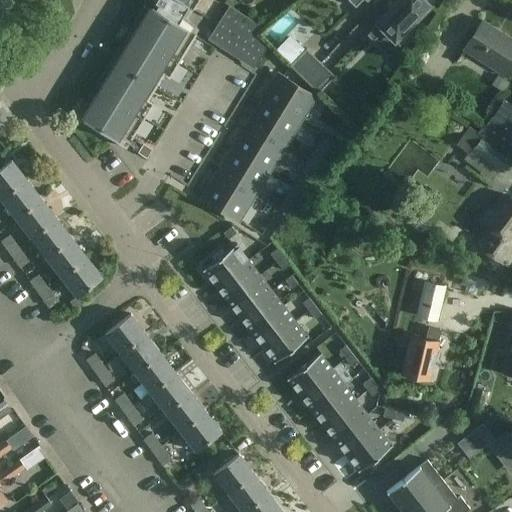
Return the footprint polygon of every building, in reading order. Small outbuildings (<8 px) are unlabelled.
[(158,0),(154,8),(151,7),(83,120),(108,136),(106,137),(126,148),(153,105),(147,99),(162,75),(169,79),(197,35),(178,24),(189,8),(193,11),(199,0),(158,0)] [(399,0),(366,35),(373,41),(384,30),(394,40),(396,38),(399,41),(409,30),(406,27),(428,6),(426,4),(425,0),(399,0)] [(217,46),(239,60),(253,69),(255,66),(267,48),(254,35),(262,28),(229,6),(208,40),(217,46)] [(511,39),(482,21),(471,37),(463,50),(505,77),(511,66),(511,39)] [(289,66),(304,79),(320,62),(306,48),(289,66)] [(335,76),(320,62),(304,79),(318,93),(335,76)] [(279,75),(263,100),(298,122),(313,96),(279,75)] [(491,85),(503,93),(510,83),(497,75),(491,85)] [(263,100),(248,125),(283,146),(298,122),(263,100)] [(481,128),(481,129),(511,148),(511,149),(507,156),(511,158),(511,105),(502,100),(491,118),(490,117),(481,128)] [(283,146),(248,125),(233,149),(268,170),(283,146)] [(468,126),(459,140),(499,168),(507,156),(511,149),(511,148),(481,129),(481,128),(480,127),(477,132),(468,126)] [(331,159),(347,138),(339,132),(324,154),(331,159)] [(305,148),(301,155),(308,160),(312,153),(305,148)] [(233,149),(218,174),(253,195),(268,170),(233,149)] [(11,160),(0,168),(0,198),(1,199),(26,179),(11,160)] [(218,174),(203,199),(237,220),(253,195),(218,174)] [(303,201),(315,178),(307,174),(295,197),(303,201)] [(42,199),(26,179),(1,199),(16,219),(42,199)] [(277,207),(284,196),(273,189),(266,201),(277,207)] [(477,245),(490,254),(506,266),(511,257),(511,200),(506,196),(484,226),(488,229),(477,245)] [(42,199),(16,219),(31,238),(57,219),(42,199)] [(288,219),(298,210),(292,203),(282,213),(288,219)] [(57,219),(31,238),(46,258),(72,238),(57,219)] [(231,226),(223,233),(228,239),(237,233),(231,226)] [(1,241),(11,254),(19,248),(10,235),(1,241)] [(87,258),(72,238),(46,258),(62,278),(87,258)] [(214,261),(202,270),(203,271),(204,270),(215,285),(248,260),(237,245),(237,243),(225,253),(222,249),(211,258),(214,261)] [(19,248),(11,254),(20,268),(29,261),(19,248)] [(277,249),(270,254),(277,262),(283,257),(277,249)] [(283,257),(277,262),(282,270),(289,265),(283,257)] [(87,258),(62,278),(76,296),(77,297),(102,277),(87,258)] [(248,260),(215,285),(227,300),(260,275),(248,260)] [(464,273),(460,284),(465,286),(464,292),(475,296),(477,290),(483,292),(487,281),(464,273)] [(38,275),(30,281),(39,295),(48,288),(38,275)] [(260,275),(227,300),(239,316),(272,290),(260,275)] [(292,275),(285,280),(291,289),(298,284),(292,275)] [(415,316),(417,316),(437,321),(445,286),(424,281),(415,316)] [(39,295),(48,308),(57,302),(48,288),(39,295)] [(272,290),(239,316),(250,331),(283,306),(272,290)] [(76,296),(69,302),(75,309),(82,304),(77,297),(76,296)] [(309,298),(302,303),(309,311),(315,306),(309,298)] [(283,306),(250,331),(262,346),(295,321),(283,306)] [(315,306),(309,311),(315,319),(321,314),(315,306)] [(112,342),(120,353),(146,333),(130,314),(98,339),(104,348),(112,342)] [(295,321),(262,346),(274,361),(273,362),(274,363),(308,336),(307,335),(307,336),(295,321)] [(439,330),(429,328),(426,340),(412,337),(404,373),(428,379),(437,342),(439,330)] [(95,372),(105,386),(114,380),(108,373),(125,360),(135,373),(161,353),(146,333),(120,353),(103,366),(95,372)] [(474,364),(488,369),(498,339),(484,335),(474,364)] [(346,345),(339,350),(345,358),(352,353),(346,345)] [(321,352),(286,379),(287,380),(288,379),(299,394),(332,369),(332,368),(321,354),(321,353),(321,352)] [(151,392),(176,373),(161,353),(135,373),(136,373),(130,378),(134,384),(141,379),(151,392)] [(352,353),(345,358),(352,367),(358,361),(352,353)] [(95,354),(86,360),(95,372),(103,366),(95,354)] [(332,369),(299,394),(311,409),(344,384),(344,385),(352,379),(340,363),(332,368),(332,369)] [(166,412),(191,392),(176,373),(151,392),(143,398),(148,406),(156,400),(166,412)] [(371,377),(364,383),(369,389),(376,384),(371,377)] [(511,397),(511,386),(500,383),(497,394),(511,397)] [(344,384),(311,409),(323,425),(356,399),(344,385),(344,384)] [(376,384),(369,389),(374,395),(381,390),(376,384)] [(476,389),(469,413),(481,416),(488,392),(476,389)] [(191,392),(166,412),(181,431),(206,412),(191,392)] [(123,393),(114,400),(124,413),(132,406),(123,393)] [(356,399),(323,425),(335,440),(368,415),(356,399)] [(0,419),(12,411),(4,400),(0,403),(0,419)] [(132,406),(124,413),(134,426),(142,420),(132,406)] [(384,409),(383,417),(393,419),(395,411),(384,409)] [(395,411),(393,419),(403,421),(405,413),(395,411)] [(206,412),(181,431),(196,451),(221,432),(206,412)] [(368,415),(335,440),(346,455),(379,430),(368,415)] [(453,443),(465,460),(494,439),(482,422),(453,443)] [(379,430),(346,455),(358,470),(357,471),(358,472),(392,446),(392,445),(391,444),(391,445),(379,430)] [(143,440),(153,453),(161,447),(152,433),(143,440)] [(0,455),(11,448),(5,439),(0,442),(0,455)] [(153,453),(162,466),(171,460),(161,447),(153,453)] [(228,493),(254,474),(238,454),(213,473),(228,493)] [(0,503),(7,499),(0,489),(0,485),(25,467),(19,459),(0,472),(0,503)] [(427,460),(386,492),(401,511),(442,479),(427,460)] [(254,474),(228,493),(242,511),(244,511),(269,493),(254,474)] [(401,511),(465,511),(469,509),(460,496),(457,498),(442,479),(401,511)] [(283,511),(269,493),(244,511),(283,511)] [(22,511),(40,511),(52,504),(46,496),(22,511)] [(194,511),(203,511),(207,510),(197,497),(189,504),(194,511)] [(226,511),(220,503),(208,511),(226,511)]
